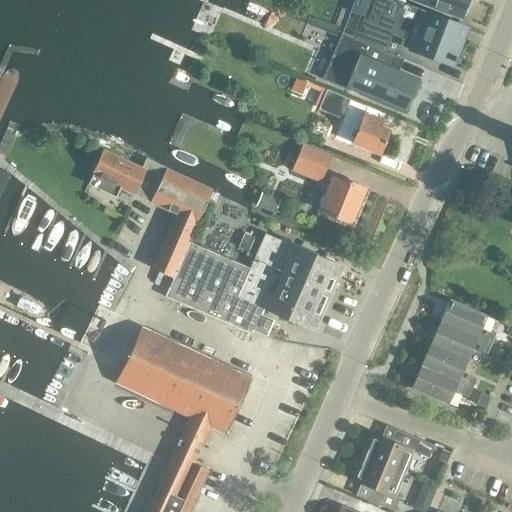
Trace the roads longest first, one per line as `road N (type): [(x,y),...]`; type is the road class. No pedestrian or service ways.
road 1 (tertiary): [(336,394),(511,14)]
road 2 (residential): [(336,394),(504,455),(511,446)]
road 3 (tertiary): [(285,511),(336,394)]
